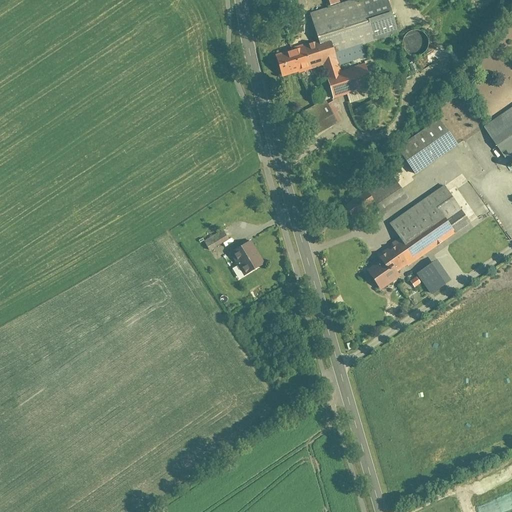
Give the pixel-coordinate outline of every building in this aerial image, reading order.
[(372,85),(365,65),(345,71),(343,65),(369,57),(365,46),(400,34),(389,0),(356,0),(345,4),(344,0),(325,0),(328,8),(311,13),(321,42),(283,55),(285,62),(290,78),(322,67),(333,98),(372,85)] [(430,53),(430,49),(430,45),(429,43),(427,40),(424,38),(421,37),(419,37),(416,37),(414,38),(411,41),(408,44),(408,46),(407,49),(408,52),(409,54),(410,56),(411,57),(415,60),(417,60),(419,60),(424,59),(427,57),(429,55),(430,53)] [(326,107),(306,116),(314,134),(335,125),(326,107)] [(511,111),(489,127),(511,158),(511,111)] [(397,152),(412,175),(457,145),(442,122),(397,152)] [(372,192),(385,214),(409,199),(396,177),(372,192)] [(391,223),(405,245),(386,257),(390,263),(370,275),(380,292),(404,277),(401,272),(473,226),(448,187),(391,223)] [(346,205),(355,218),(377,205),(369,191),(346,205)] [(205,241),(211,251),(229,240),(224,230),(205,241)] [(255,243),(235,255),(249,277),(268,265),(255,243)] [(436,260),(416,274),(430,293),(449,280),(436,260)]
